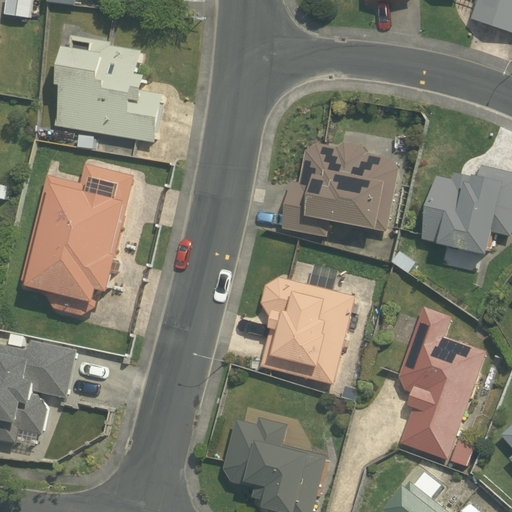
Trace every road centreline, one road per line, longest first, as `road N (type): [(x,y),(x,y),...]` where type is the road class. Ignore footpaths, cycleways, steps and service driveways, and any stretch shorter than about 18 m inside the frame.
road 1 (residential): [(143,511),(218,219),(246,48)]
road 2 (residential): [(246,48),(396,63),(511,95)]
